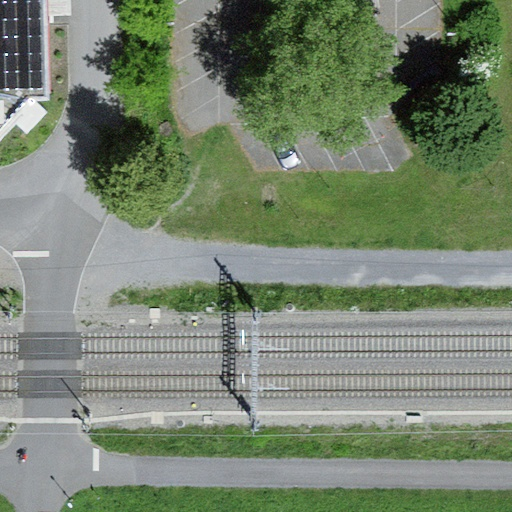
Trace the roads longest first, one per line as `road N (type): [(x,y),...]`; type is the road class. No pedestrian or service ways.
road 1 (track): [(511,441),(167,445),(35,429),(0,436)]
road 2 (track): [(32,511),(35,429),(66,230)]
